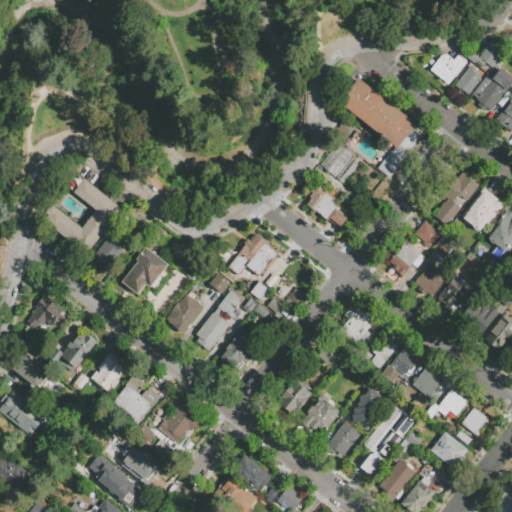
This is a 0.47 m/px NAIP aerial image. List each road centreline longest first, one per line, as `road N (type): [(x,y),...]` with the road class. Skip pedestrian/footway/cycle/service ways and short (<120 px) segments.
road 1 (residential): [(0,319),(37,166),(51,152),(96,153),(179,223),(212,231),(262,203),(302,165),(315,136),(323,69),(337,53),(461,38),(511,0)]
road 2 (residential): [(165,511),(462,133)]
road 3 (residential): [(20,246),(357,511)]
road 4 (residential): [(262,203),(511,398)]
road 5 (residential): [(356,47),(511,172)]
